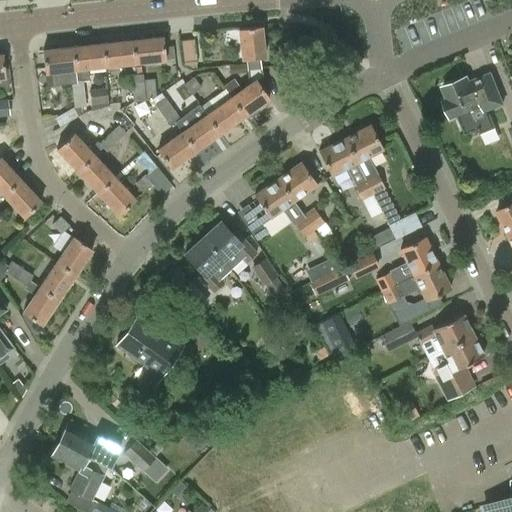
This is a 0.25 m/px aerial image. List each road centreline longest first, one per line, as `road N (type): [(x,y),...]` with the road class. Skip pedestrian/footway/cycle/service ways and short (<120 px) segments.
road 1 (residential): [(127,255),(199,189),(385,68)]
road 2 (residential): [(511,329),(385,68)]
road 3 (residential): [(17,23),(38,166),(127,255)]
road 4 (residential): [(0,475),(81,322),(127,255)]
road 5 (tertiary): [(17,23),(237,0)]
road 6 (residential): [(385,68),(511,22)]
